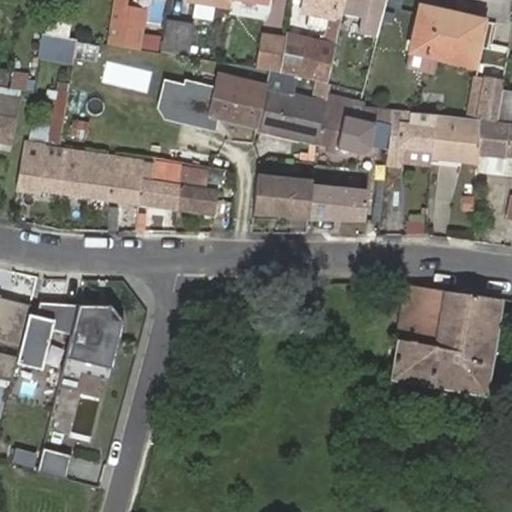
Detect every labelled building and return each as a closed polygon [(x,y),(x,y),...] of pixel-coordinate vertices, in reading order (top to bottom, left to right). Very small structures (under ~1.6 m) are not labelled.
[(228,0),(203,0),(202,5),(215,8),(227,10),(228,0)] [(328,87),(342,17),(344,0),(304,0),(304,1),(331,7),(329,19),(331,20),(326,45),(285,35),(284,41),(280,68),(279,73),(279,74),(328,87)] [(387,0),(344,0),(342,17),(359,20),(359,36),(376,40),(387,0)] [(124,7),(114,5),(107,43),(139,49),(146,11),(124,7)] [(438,62),(474,70),(484,24),(421,9),(408,71),(435,78),(438,62)] [(167,19),(161,50),(187,56),(193,24),(167,19)] [(73,67),(77,40),(59,37),(43,34),(39,61),(73,67)] [(256,64),(280,68),(284,41),(260,37),(256,64)] [(111,58),(107,77),(152,88),(156,69),(111,58)] [(255,130),(265,91),(267,84),(216,71),(213,86),(205,116),(219,120),(255,130)] [(21,90),(29,91),(30,78),(12,75),(11,89),(21,90)] [(205,116),(213,86),(183,78),(182,83),(163,79),(156,107),(164,120),(215,133),(219,120),(205,116)] [(480,125),(495,126),(503,86),(503,85),(473,78),(466,120),(477,121),(481,122),(480,125)] [(11,89),(8,88),(5,88),(0,87),(0,98),(19,102),(21,90),(11,89)] [(318,146),(328,104),(266,90),(265,91),(255,130),(318,146)] [(511,90),(505,90),(499,121),(511,123),(511,90)] [(393,126),(395,112),(363,108),(365,105),(359,103),(360,99),(331,92),(328,104),(318,146),(327,148),(339,151),(361,157),(370,148),(375,122),(393,126)] [(0,144),(10,147),(19,102),(0,98),(0,144)] [(434,153),(438,117),(395,112),(393,126),(387,167),(402,169),(402,161),(403,151),(434,155),(434,153)] [(466,120),(438,117),(434,153),(434,155),(434,156),(463,158),(463,165),(479,166),(480,154),(480,125),(481,122),(477,121),(466,120)] [(511,157),(511,127),(495,126),(480,125),(480,154),(489,155),(511,157)] [(26,141),(17,191),(37,194),(38,189),(107,199),(113,158),(46,148),(46,144),(26,141)] [(337,157),(339,151),(327,148),(325,155),(337,157)] [(434,156),(434,155),(403,151),(402,161),(434,164),(434,162),(434,156)] [(463,158),(434,156),(434,162),(463,165),(463,158)] [(154,164),(113,158),(107,199),(119,201),(136,203),(139,180),(151,182),(154,164)] [(183,165),(155,159),(154,164),(151,182),(139,180),(136,203),(138,204),(176,209),(183,165)] [(210,171),(183,165),(176,209),(214,214),(217,191),(208,190),(210,171)] [(312,188),(312,185),(258,177),(252,219),(278,220),(278,218),(290,220),(291,210),(309,211),(312,188)] [(363,223),(367,195),(312,188),(309,212),(308,217),(363,223)] [(119,201),(107,199),(106,211),(107,211),(118,211),(119,201)] [(107,211),(107,233),(117,234),(118,211),(107,211)] [(411,287),(408,287),(391,380),(486,397),(503,300),(411,287)] [(1,302),(0,301),(0,384),(12,387),(18,366),(0,361),(0,349),(20,354),(30,317),(31,312),(0,305),(1,302)] [(80,308),(41,306),(37,319),(30,317),(20,354),(18,366),(43,373),(53,334),(72,338),(80,308)] [(111,310),(80,308),(72,338),(62,379),(81,384),(83,378),(86,366),(113,373),(125,326),(111,310)] [(110,384),(113,373),(86,366),(83,378),(110,384)] [(100,493),(107,469),(44,452),(38,476),(100,493)]
